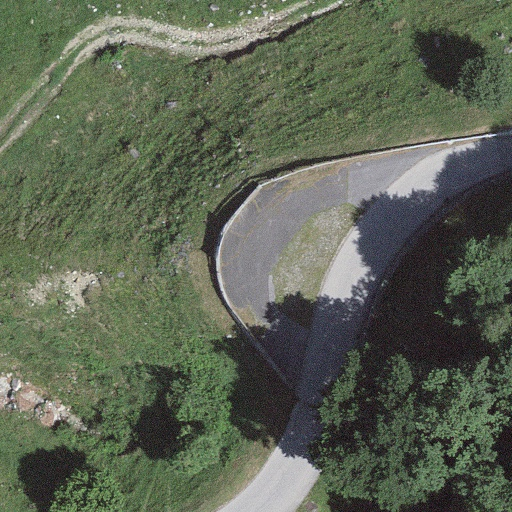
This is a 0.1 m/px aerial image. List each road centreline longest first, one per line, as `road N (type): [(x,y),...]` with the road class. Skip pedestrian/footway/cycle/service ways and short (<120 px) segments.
road 1 (unclassified): [(255,511),(296,466),(349,295),(376,237),(428,184),(511,150)]
road 2 (track): [(316,0),(262,27),(163,36),(101,31),(80,43),(0,136)]
